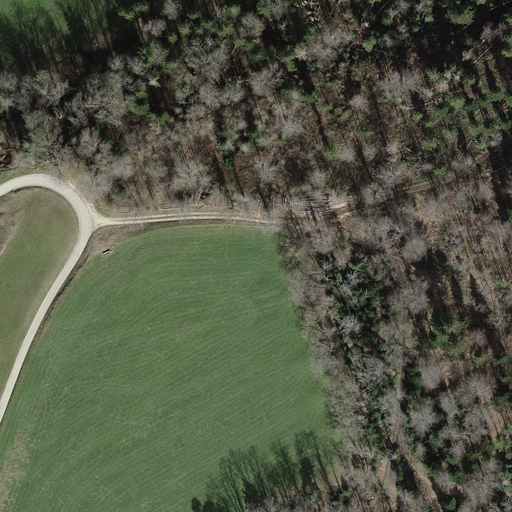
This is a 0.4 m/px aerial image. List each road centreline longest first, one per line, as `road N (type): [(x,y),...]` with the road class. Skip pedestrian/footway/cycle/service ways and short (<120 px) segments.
road 1 (track): [(85,222),(312,221),(450,177),(510,138)]
road 2 (track): [(373,511),(404,377),(408,293),(401,264),(312,221)]
road 3 (unclassified): [(0,412),(85,222),(63,188),(46,181),(0,191)]
